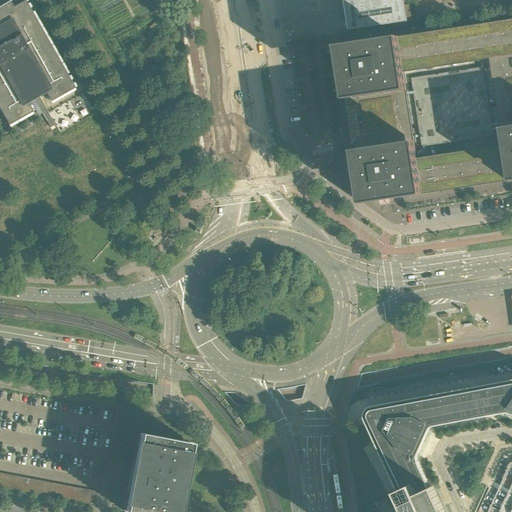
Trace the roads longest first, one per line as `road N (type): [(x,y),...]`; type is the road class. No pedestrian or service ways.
road 1 (unclassified): [(511,214),(389,228),(295,154),(282,126),(272,48),(246,52)]
road 2 (secondary): [(204,0),(232,179),(212,251)]
road 3 (secondary): [(0,337),(234,371)]
road 4 (secondary): [(212,251),(157,286),(127,292),(0,290)]
road 5 (secondary): [(321,249),(273,189),(246,52)]
road 6 (secondary): [(511,259),(388,275),(321,249)]
road 7 (residential): [(462,0),(269,28)]
road 8 (secondary): [(335,349),(400,303),(511,285)]
road 9 (secondary): [(320,511),(316,422),(335,349)]
road 10 (secondary): [(234,371),(281,429),(298,511)]
road 11 (secondary): [(212,251),(195,311),(206,342),(234,371)]
